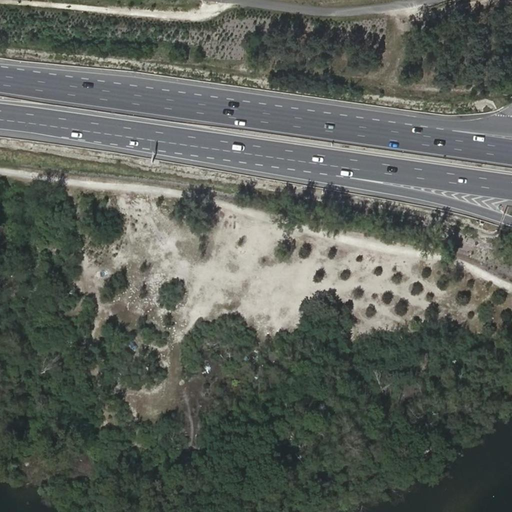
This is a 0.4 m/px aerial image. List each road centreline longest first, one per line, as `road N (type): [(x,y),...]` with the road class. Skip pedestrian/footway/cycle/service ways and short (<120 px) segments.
road 1 (motorway): [(156,137),(511,219)]
road 2 (motorway): [(156,137),(511,186)]
road 3 (motorway): [(511,152),(167,103)]
road 4 (motorway): [(511,127),(167,103)]
road 5 (motorway): [(167,103),(0,80)]
road 6 (motorway): [(0,115),(156,137)]
